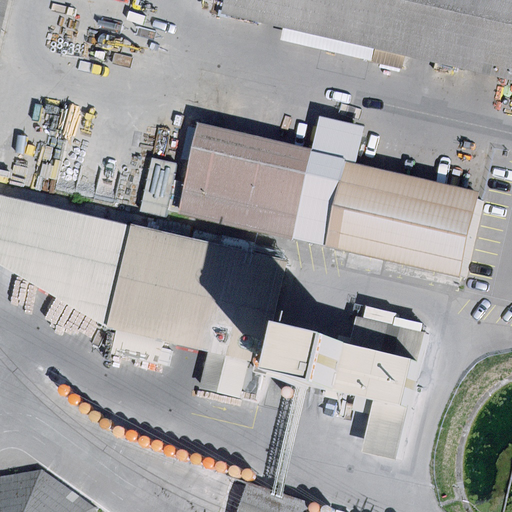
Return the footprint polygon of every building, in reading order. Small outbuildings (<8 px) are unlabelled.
[(0,0),(0,39),(9,0),(0,0)] [(511,0),(231,0),(227,16),(511,81),(511,0)] [(321,118),(313,152),(292,243),(461,283),(482,195),(356,166),(365,129),(321,118)] [(313,152),(198,125),(177,216),(292,243),(313,152)] [(176,163),(153,158),(141,211),(165,216),(176,163)] [(0,268),(110,331),(134,229),(0,197),(0,268)] [(284,263),(134,229),(110,331),(116,332),(110,357),(159,368),(164,345),(205,354),(196,390),(239,400),(248,359),(262,362),(262,357),(265,343),(284,263)] [(371,454),(401,462),(431,335),(362,319),(356,346),(283,329),(279,346),(265,343),(262,357),(276,360),(272,374),(384,401),(371,454)] [(98,511),(98,510),(44,472),(0,478),(0,511),(98,511)] [(312,511),(315,506),(252,485),(243,511),(312,511)]
